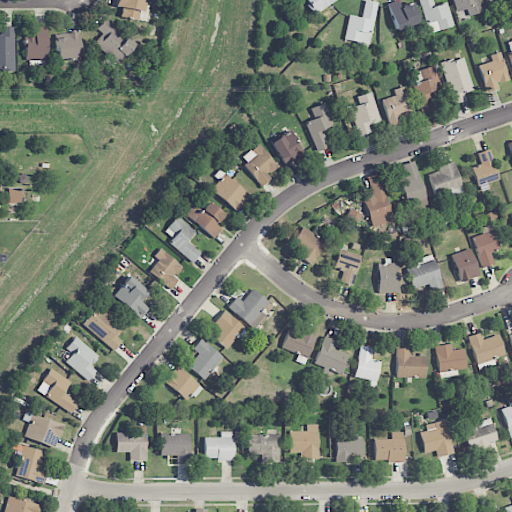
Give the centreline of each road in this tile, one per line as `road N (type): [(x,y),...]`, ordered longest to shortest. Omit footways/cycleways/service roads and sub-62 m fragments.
road 1 (residential): [(511,113),(324,180),(268,217),(92,429),(65,511)]
road 2 (residential): [(73,485),(130,495),(418,493),(511,468)]
road 3 (residential): [(244,243),(298,290),(365,318),(438,317),(511,293)]
